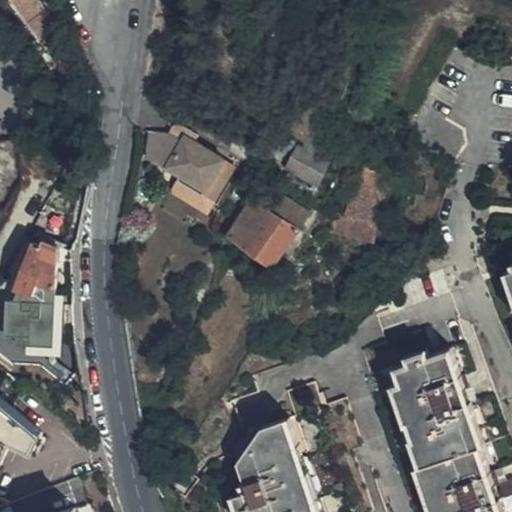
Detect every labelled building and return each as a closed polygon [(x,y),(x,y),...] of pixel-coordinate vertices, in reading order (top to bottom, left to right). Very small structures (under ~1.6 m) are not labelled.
[(40,8),(36,0),(12,0),(31,35),(46,29),(43,23),(51,19),(44,7),(40,8)] [(397,159),(404,131),(383,124),(375,153),(397,159)] [(179,140),(145,129),(146,159),(152,158),(155,160),(165,166),(166,163),(179,140)] [(166,163),(165,166),(182,176),(202,187),(203,188),(220,158),(181,136),(179,140),(166,163)] [(298,137),(295,144),(331,160),(332,151),(298,137)] [(331,160),(295,144),(286,165),(288,167),(320,182),(322,178),(331,160)] [(381,222),(397,164),(359,155),(349,196),(338,194),(335,211),(348,213),(381,222)] [(229,164),(220,158),(203,188),(202,187),(182,176),(174,191),(206,208),(229,164)] [(293,229),(250,199),(243,209),(227,232),(226,235),(269,264),(285,240),(293,229)] [(376,236),(381,222),(348,213),(335,211),(332,228),(372,236),(376,236)] [(17,287),(33,293),(38,281),(49,285),(57,288),(57,245),(44,241),(43,243),(35,241),(17,287)] [(38,281),(33,293),(45,296),(49,285),(38,281)] [(476,332),(450,342),(486,438),(510,429),(476,332)] [(486,438),(450,342),(393,360),(399,376),(412,414),(405,417),(411,435),(417,431),(426,457),(421,460),(439,511),(433,511),(504,511),(480,441),(486,438)] [(292,403),(287,405),(295,430),(300,444),(306,460),(324,511),(328,511),(368,498),(369,497),(353,450),(351,441),(360,437),(343,388),(324,393),(320,382),(315,384),(311,374),(286,383),(292,403)] [(412,414),(399,376),(389,380),(403,418),(405,417),(412,414)] [(0,506),(9,503),(0,498),(0,458),(10,438),(31,448),(41,431),(0,396),(0,506)] [(295,430),(287,405),(257,414),(234,451),(239,468),(229,473),(233,485),(242,511),(317,511),(300,462),(306,460),(300,444),(294,447),(290,433),(295,430)] [(300,444),(295,430),(290,433),(294,447),(300,444)] [(417,431),(411,435),(409,435),(417,461),(421,460),(426,457),(417,431)] [(324,511),(306,460),(300,462),(317,511),(324,511)] [(421,460),(417,461),(415,462),(433,511),(439,511),(421,460)] [(511,488),(511,473),(499,478),(504,492),(511,488)] [(242,511),(233,485),(226,487),(234,511),(242,511)] [(387,511),(381,493),(369,497),(368,498),(328,511),(387,511)]
